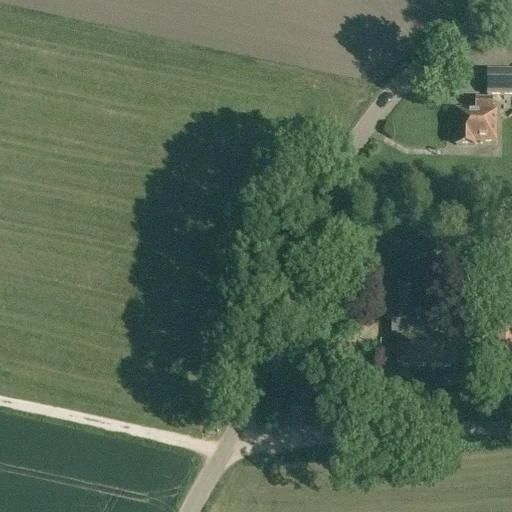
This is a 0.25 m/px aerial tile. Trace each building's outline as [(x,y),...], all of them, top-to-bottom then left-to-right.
[(487,95),(511,95),(511,71),(487,71),(487,95)] [(456,145),(475,146),(475,143),(496,144),(497,112),(491,112),(491,100),(476,100),(476,112),(456,111),(456,145)] [(291,163),(296,166),(300,159),(295,156),(291,163)] [(398,368),(488,368),(488,325),(458,325),(458,328),(442,328),(442,313),(409,313),(409,301),(410,301),(410,288),(387,288),(387,322),(397,322),(397,340),(398,340),(398,368)] [(511,320),(497,321),(498,366),(511,365),(511,320)] [(365,358),(377,349),(367,337),(355,346),(365,358)]
